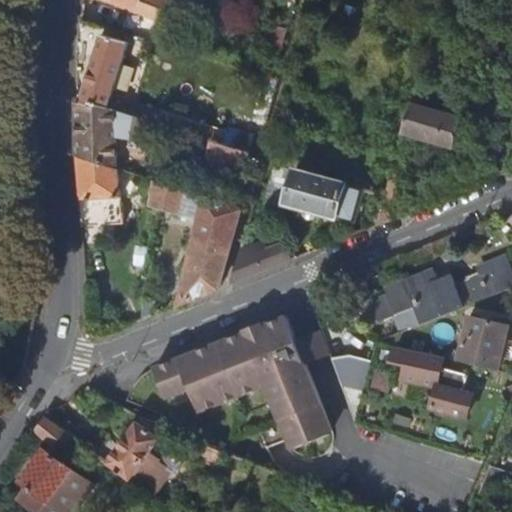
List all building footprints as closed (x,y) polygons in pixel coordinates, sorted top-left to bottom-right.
[(104,0),(140,14),(131,38),(166,48),(184,4),(172,0),(104,0)] [(103,36),(83,101),(110,109),(129,45),(103,36)] [(144,140),(150,122),(110,109),(83,101),(79,100),(79,127),(79,157),(118,170),(117,133),(144,140)] [(467,119),(415,103),(406,135),(457,150),(467,119)] [(192,161),(248,178),(254,153),(198,136),(192,161)] [(410,154),(401,151),(393,182),(379,227),(396,220),(409,174),(406,172),(410,154)] [(127,221),(120,171),(118,170),(79,157),(79,159),(84,224),(127,221)] [(343,186),(343,184),(294,170),(292,174),(278,170),(272,194),(285,198),(285,203),(344,220),(346,212),(355,214),(361,192),(343,186)] [(207,203),(181,305),(218,290),(221,289),(243,210),(241,209),(158,183),(155,209),(184,212),(187,197),(207,203)] [(260,254),(265,271),(295,260),(287,242),(260,254)] [(165,256),(150,254),(142,321),(158,314),(165,256)] [(403,318),(408,331),(511,286),(511,254),(486,266),(489,273),(460,285),(455,274),(442,279),(439,273),(419,282),(418,279),(393,291),(394,296),(378,303),(387,325),(403,318)] [(470,318),(460,362),(497,371),(507,326),(470,318)] [(298,344),(289,320),(266,329),(248,336),(156,372),(172,414),(197,405),(201,415),(268,389),(292,450),(295,449),(296,452),(331,439),(330,435),(333,434),(308,368),(298,344)] [(265,326),(247,333),(248,336),(266,329),(265,326)] [(308,368),(333,359),(323,334),(298,344),(308,368)] [(447,370),(449,360),(448,359),(437,357),(415,352),(402,349),(399,364),(414,367),(410,382),(443,388),(437,412),(472,420),(477,397),(466,394),(470,376),(447,370)] [(359,362),(334,362),(343,385),(351,388),(367,393),(374,366),(359,362)] [(55,447),(66,433),(46,418),(36,432),(55,447)] [(103,435),(90,451),(130,480),(150,453),(158,460),(168,447),(139,423),(121,448),(103,435)] [(184,445),(186,439),(176,435),(174,441),(184,445)] [(201,457),(205,447),(186,439),(184,445),(182,449),(201,457)] [(45,451),(17,483),(32,496),(30,499),(42,509),(72,473),(45,451)] [(138,486),(158,460),(150,453),(130,480),(138,486)] [(155,484),(148,493),(165,505),(171,496),(155,484)] [(181,503),(171,496),(165,505),(175,511),(181,503)]
